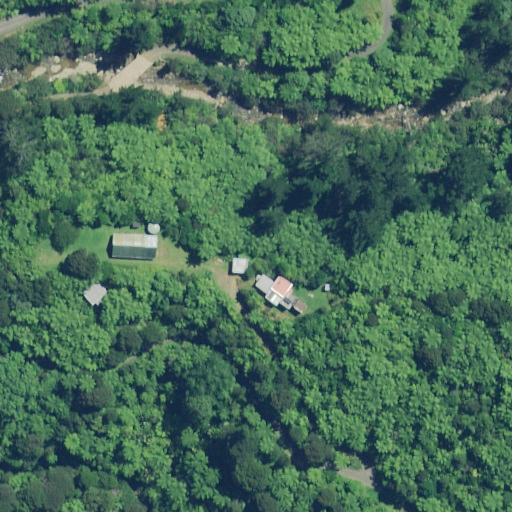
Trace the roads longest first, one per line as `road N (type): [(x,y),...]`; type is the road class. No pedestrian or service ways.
road 1 (track): [(0,361),(142,331),(176,340),(241,380),(311,463),(435,511)]
road 2 (track): [(349,477),(370,464),(332,440),(250,337),(232,291),(205,268),(177,263)]
road 3 (track): [(148,0),(149,38),(134,69),(104,91),(42,100),(0,119)]
road 4 (unclassified): [(0,35),(129,0)]
